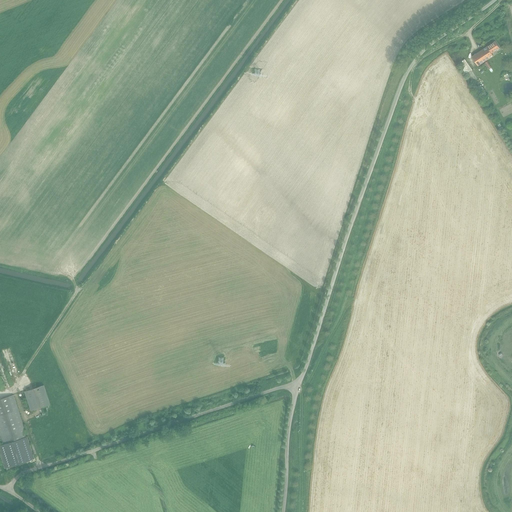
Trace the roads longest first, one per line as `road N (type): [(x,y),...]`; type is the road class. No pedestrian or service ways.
road 1 (unclassified): [(299,383),(411,67),(494,0)]
road 2 (unclassified): [(7,488),(25,472),(299,383)]
road 3 (unclassified): [(283,511),(299,383)]
road 4 (track): [(299,383),(300,511)]
